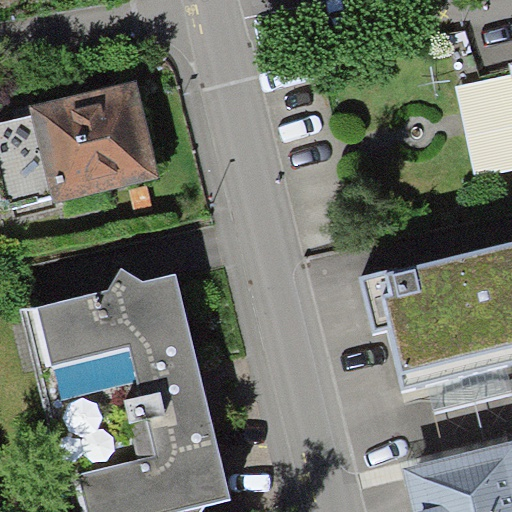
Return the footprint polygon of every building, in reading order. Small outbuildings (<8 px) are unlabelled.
[(511,75),(457,88),(477,180),(511,171),(511,75)] [(54,200),(161,175),(140,83),(32,108),(34,117),(0,124),(0,160),(11,206),(54,196),(54,200)] [(406,392),(511,365),(511,251),(391,282),(390,276),(364,283),(378,341),(393,338),(406,392)] [(200,511),(204,506),(231,499),(206,393),(179,273),(142,281),(122,269),(109,289),(43,304),(90,511),(200,511)] [(511,511),(511,444),(405,470),(414,511),(511,511)]
